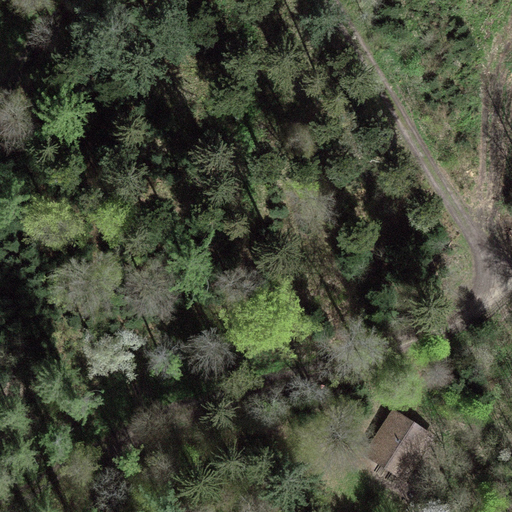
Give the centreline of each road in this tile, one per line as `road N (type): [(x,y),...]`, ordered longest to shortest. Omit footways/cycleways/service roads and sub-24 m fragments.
road 1 (track): [(498,291),(472,311),(385,348),(126,431)]
road 2 (track): [(331,0),(484,251),(498,291)]
road 3 (track): [(126,431),(0,508)]
